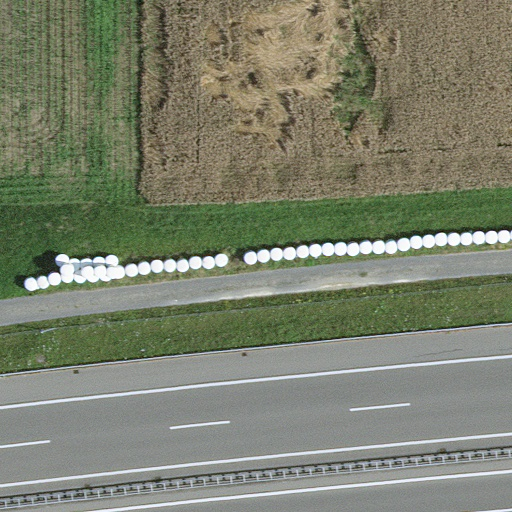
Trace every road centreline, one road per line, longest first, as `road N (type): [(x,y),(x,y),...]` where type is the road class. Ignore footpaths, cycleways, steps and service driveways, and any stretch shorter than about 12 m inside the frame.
road 1 (motorway): [(511,402),(0,455)]
road 2 (track): [(511,271),(0,319)]
